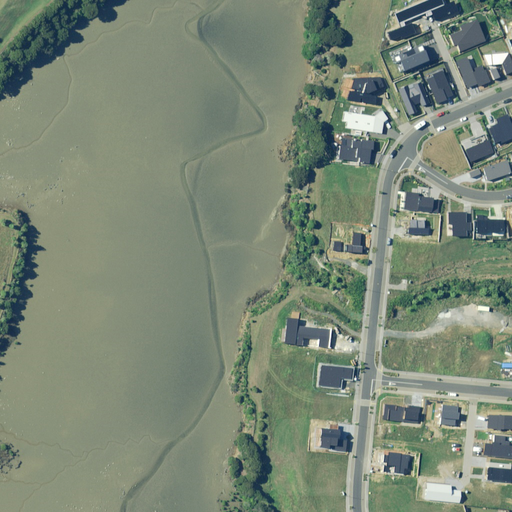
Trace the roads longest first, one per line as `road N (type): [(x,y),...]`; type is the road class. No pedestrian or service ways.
road 1 (residential): [(401,151),(386,185),(368,379)]
road 2 (residential): [(368,379),(361,511)]
road 3 (residential): [(511,92),(418,131),(401,151)]
road 4 (residential): [(401,151),(458,189),(511,191)]
